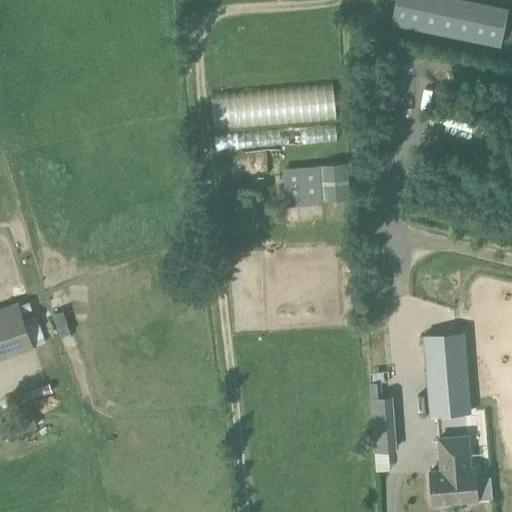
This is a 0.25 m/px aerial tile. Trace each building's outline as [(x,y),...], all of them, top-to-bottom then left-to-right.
[(508,8),(469,0),(395,0),(391,23),(500,46),(508,8)] [(346,162),(318,164),(321,200),(349,198),(346,162)] [(321,200),(318,168),(283,171),(286,203),(321,200)] [(31,340),(18,303),(0,308),(0,357),(33,346),(31,340)] [(424,335),(431,415),(471,411),(464,331),(424,335)] [(369,383),(370,397),(379,396),(378,382),(369,383)] [(49,384),(0,400),(0,404),(2,410),(52,393),(49,384)] [(442,470),(430,471),(433,503),(437,503),(440,505),(447,505),(450,502),(472,500),(471,489),(477,488),(475,468),(470,468),(468,436),(439,438),(442,470)]
